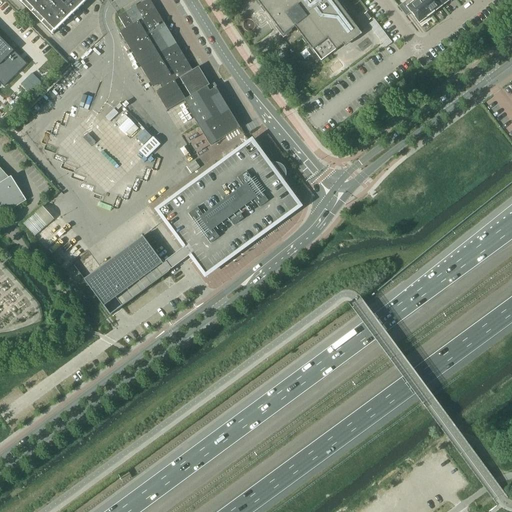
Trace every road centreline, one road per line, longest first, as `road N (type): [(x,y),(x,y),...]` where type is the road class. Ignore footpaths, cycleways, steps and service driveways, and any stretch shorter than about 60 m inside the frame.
road 1 (motorway): [(511,225),(127,511)]
road 2 (tertiary): [(0,474),(220,311),(315,233),(342,197)]
road 3 (tertiary): [(330,195),(214,303),(0,461)]
road 4 (motorway): [(234,511),(511,309)]
road 5 (tertiary): [(511,49),(338,185)]
road 6 (tertiary): [(342,197),(511,62)]
road 7 (residential): [(0,226),(55,282),(71,312),(54,344),(0,360)]
road 8 (residential): [(303,153),(191,0)]
